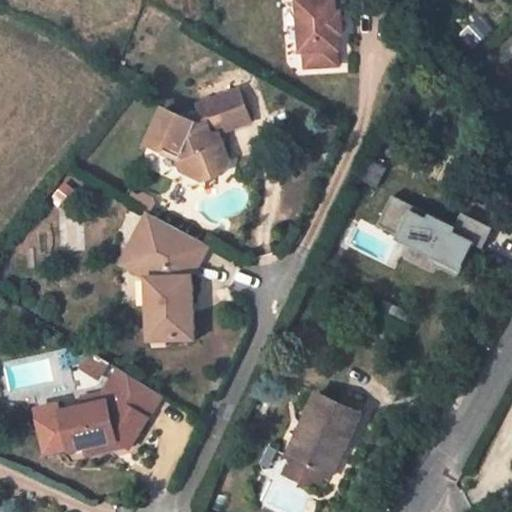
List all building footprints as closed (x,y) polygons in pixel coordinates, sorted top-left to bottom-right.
[(298,0),(300,47),(307,47),(307,62),(338,60),(337,45),(340,45),(340,29),(344,28),(344,8),(338,8),(337,0),(298,0)] [(201,123),(166,106),(150,143),(168,151),(170,145),(182,151),(189,175),(205,183),(224,176),(233,160),(232,155),(221,145),(218,133),(258,121),(249,89),(207,101),(213,120),(201,123)] [(111,131),(103,125),(85,148),(95,154),(99,154),(107,144),(105,139),(111,131)] [(438,262),(459,273),(472,244),(482,249),(494,228),(463,213),(456,227),(392,198),(377,227),(441,258),(438,262)] [(159,265),(152,279),(151,341),(197,341),(200,278),(215,247),(196,237),(159,217),(150,236),(142,233),(132,252),(159,265)] [(88,352),(79,368),(100,380),(109,365),(88,352)] [(129,448),(161,392),(120,367),(107,391),(108,392),(112,395),(109,400),(86,406),(59,414),(63,429),(62,429),(41,435),(47,456),(69,450),(70,453),(84,449),(116,440),(125,445),(129,448)] [(86,406),(109,400),(112,395),(108,392),(84,399),(86,406)] [(318,393),(299,432),(303,433),(291,457),(293,458),(286,473),(309,483),(312,477),(321,481),(325,473),(332,476),(363,415),(318,393)] [(41,435),(62,429),(59,414),(57,407),(35,413),(41,435)] [(86,456),(125,445),(116,440),(84,449),(86,456)]
